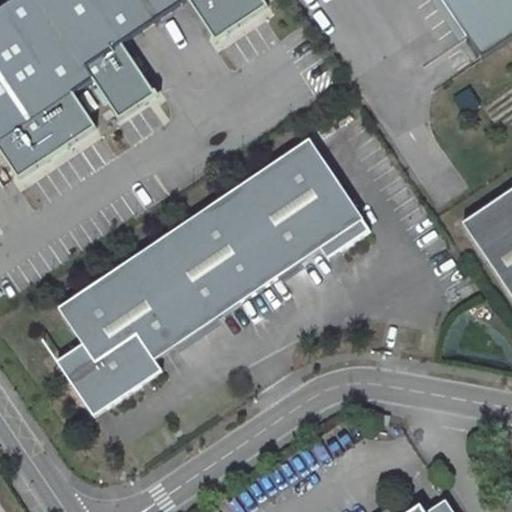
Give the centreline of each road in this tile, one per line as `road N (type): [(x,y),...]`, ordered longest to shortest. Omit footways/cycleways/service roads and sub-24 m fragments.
road 1 (unclassified): [(141,511),(342,384),(511,409)]
road 2 (unknown): [(0,259),(301,73)]
road 3 (unknown): [(364,0),(460,138),(511,103)]
road 4 (unknown): [(439,395),(506,511)]
